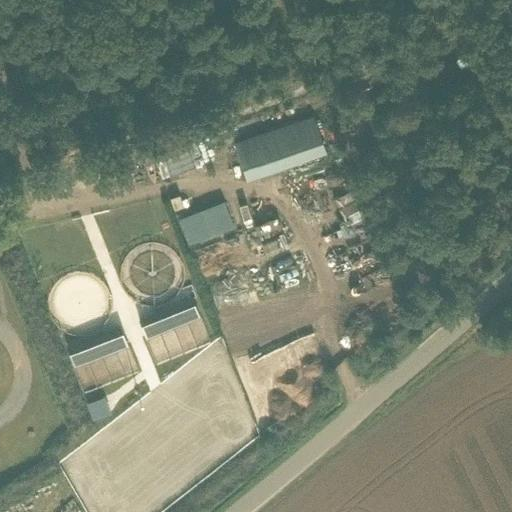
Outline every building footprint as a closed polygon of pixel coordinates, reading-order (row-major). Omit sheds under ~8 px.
[(247,178),(325,151),(312,115),(235,142),(247,178)] [(158,149),(166,172),(201,160),(193,137),(158,149)] [(179,218),(189,243),(234,226),(224,200),(179,218)] [(146,337),(198,316),(190,298),(139,319),(146,337)] [(66,348),(74,366),(126,345),(118,327),(66,348)]
